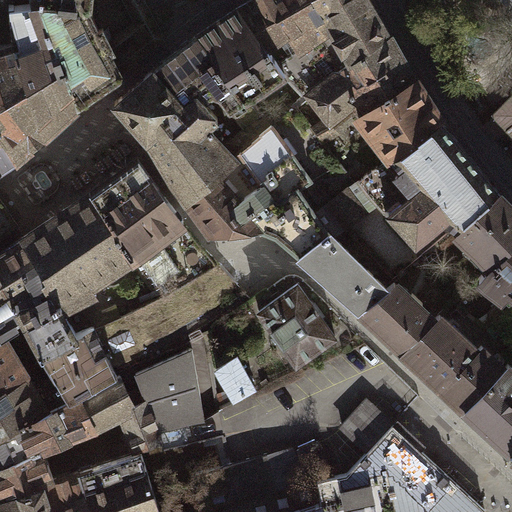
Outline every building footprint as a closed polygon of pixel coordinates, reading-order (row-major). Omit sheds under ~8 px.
[(22,80),(42,134),(77,105),(60,54),(42,4),(33,0),(22,0),(9,1),(15,43),(25,78),(22,80)] [(33,0),(42,4),(60,54),(77,105),(96,92),(124,76),(109,41),(102,28),(99,29),(89,8),(89,0),(33,0)] [(109,41),(124,76),(167,39),(161,29),(149,6),(145,0),(123,0),(130,14),(134,22),(109,41)] [(329,40),(311,0),(248,0),(238,6),(279,74),(329,40)] [(369,0),(311,0),(329,40),(348,69),(393,40),(369,0)] [(279,74),(238,6),(196,35),(245,98),(249,95),(279,74)] [(245,98),(196,35),(151,69),(181,105),(196,93),(198,95),(203,92),(208,97),(214,93),(219,95),(245,128),(263,112),(249,95),(245,98)] [(348,69),(306,99),(323,122),(314,129),(323,141),(335,132),(330,126),(355,107),(360,113),(414,78),(393,40),(348,69)] [(15,43),(0,46),(0,131),(14,159),(42,134),(22,80),(25,78),(15,43)] [(215,116),(198,95),(196,93),(181,105),(151,69),(112,101),(145,141),(185,191),(228,158),(203,126),(215,116)] [(393,158),(442,121),(414,78),(360,113),(361,116),(357,120),(366,132),(372,129),(393,158)] [(511,95),(495,112),(483,125),(495,139),(506,131),(511,137),(511,95)] [(245,128),(228,142),(237,154),(272,125),(263,112),(245,128)] [(455,228),(497,191),(442,121),(393,158),(402,168),(397,172),(385,161),(325,204),(344,227),(377,203),(414,245),(446,220),(455,228)] [(228,158),(185,191),(207,230),(216,233),(254,227),(273,236),(301,257),(329,231),(315,212),(299,188),(312,181),(272,125),(237,154),(228,158)] [(0,131),(0,166),(14,159),(0,131)] [(116,174),(93,190),(123,236),(120,239),(131,257),(138,253),(164,293),(220,263),(202,245),(188,225),(138,158),(116,174)] [(93,190),(23,235),(49,275),(43,279),(59,311),(63,309),(96,291),(92,283),(131,257),(120,239),(123,236),(93,190)] [(511,243),(511,205),(497,191),(455,228),(490,264),(511,243)] [(0,193),(0,235),(18,224),(6,204),(0,193)] [(329,231),(301,257),(358,309),(385,286),(329,231)] [(49,275),(23,235),(0,249),(0,329),(3,333),(13,327),(15,331),(28,323),(44,351),(77,334),(63,309),(59,311),(43,279),(49,275)] [(511,243),(490,264),(479,274),(504,299),(491,312),(504,322),(511,313),(511,243)] [(77,334),(44,351),(55,373),(69,394),(114,371),(111,365),(141,352),(144,347),(142,342),(173,328),(236,289),(240,287),(220,263),(164,293),(131,311),(94,328),(93,326),(77,334)] [(385,286),(358,309),(402,350),(433,318),(419,304),(422,300),(412,291),(409,295),(393,279),(385,286)] [(297,282),(259,310),(298,363),(337,336),(297,282)] [(433,318),(402,350),(464,411),(508,361),(511,357),(511,328),(504,322),(491,312),(491,321),(485,328),(468,312),(465,316),(451,301),(433,318)] [(3,333),(0,329),(0,384),(26,370),(3,333)] [(205,420),(192,347),(135,372),(142,390),(145,398),(133,404),(133,407),(122,412),(135,446),(162,438),(159,428),(184,424),(189,442),(224,435),(220,418),(205,420)] [(237,356),(218,366),(235,398),(255,386),(237,356)] [(511,365),(508,361),(464,411),(488,434),(511,452),(511,450),(511,365)] [(69,394),(55,373),(43,379),(32,367),(26,370),(0,384),(0,429),(25,419),(69,394)] [(0,493),(41,480),(54,476),(52,470),(42,446),(122,412),(133,407),(133,404),(145,398),(142,390),(138,392),(136,388),(125,392),(114,371),(69,394),(25,419),(0,429),(0,493)] [(392,423),(368,399),(341,426),(368,449),(392,423)] [(481,511),(482,509),(392,423),(368,449),(347,472),(310,481),(278,489),(240,505),(220,511),(481,511)] [(319,441),(296,449),(307,475),(330,465),(319,441)] [(293,445),(268,452),(278,489),(310,481),(307,475),(296,449),(293,445)] [(159,511),(141,451),(94,463),(109,511),(159,511)] [(193,475),(202,511),(220,511),(240,505),(278,489),(268,452),(196,471),(193,475)] [(109,511),(94,463),(54,476),(41,480),(52,511),(109,511)] [(0,493),(0,497),(4,511),(52,511),(41,480),(0,493)]
